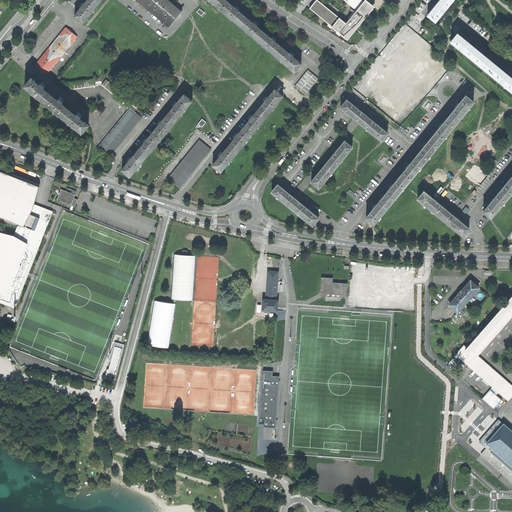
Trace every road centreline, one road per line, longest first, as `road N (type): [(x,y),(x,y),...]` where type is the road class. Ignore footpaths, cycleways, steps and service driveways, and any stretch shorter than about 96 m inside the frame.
road 1 (unclassified): [(169,206),(115,422),(123,435),(280,480),(288,502)]
road 2 (tertiary): [(169,206),(16,149)]
road 3 (residential): [(254,187),(356,62)]
road 4 (tertiary): [(479,256),(347,245)]
